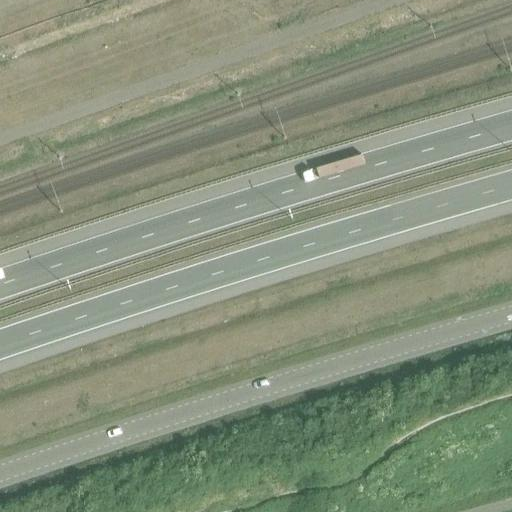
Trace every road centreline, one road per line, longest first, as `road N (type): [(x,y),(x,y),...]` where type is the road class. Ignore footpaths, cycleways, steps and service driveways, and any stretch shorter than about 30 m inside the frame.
road 1 (trunk): [(0,344),(511,185)]
road 2 (unclassified): [(0,473),(511,315)]
road 3 (trunk): [(511,127),(0,285)]
